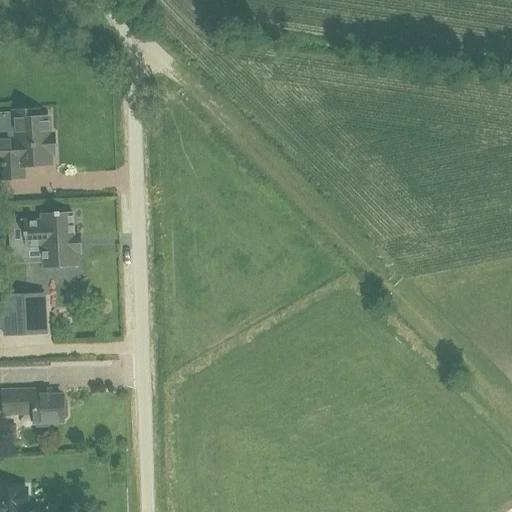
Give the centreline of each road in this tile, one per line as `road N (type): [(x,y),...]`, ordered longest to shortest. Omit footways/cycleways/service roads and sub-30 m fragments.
road 1 (track): [(511,410),(135,29)]
road 2 (unclassified): [(149,511),(135,29),(104,0)]
